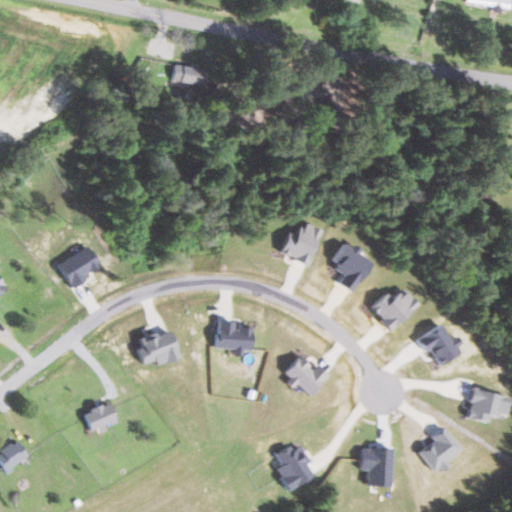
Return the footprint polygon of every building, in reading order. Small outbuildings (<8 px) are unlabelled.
[(511,0),(466,0),(467,2),(493,6),(492,11),(510,13),(511,0)] [(174,81),(205,84),(207,69),(199,68),(199,66),(175,63),(174,81)] [(0,294),(8,288),(0,278),(0,294)] [(101,407),(101,405),(83,412),(90,430),(116,420),(110,403),(101,407)] [(0,463),(5,472),(28,458),(17,441),(0,450),(0,463)]
